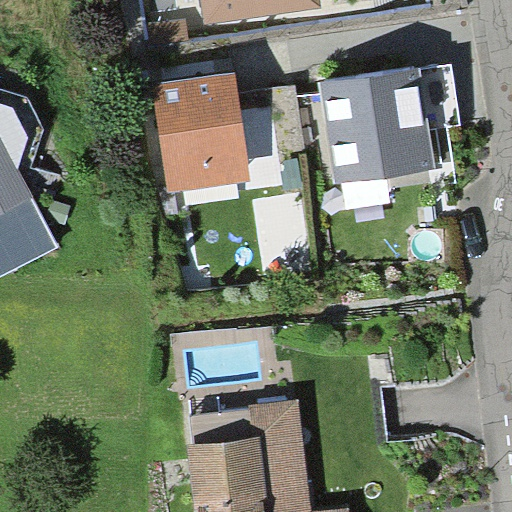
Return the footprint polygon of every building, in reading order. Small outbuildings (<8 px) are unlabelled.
[(316,1),(316,0),(204,0),(207,16),(316,1)] [(450,62),(324,82),(339,177),(428,163),(423,127),(460,121),(450,62)] [(242,161),(230,77),(150,89),(163,173),(242,161)] [(0,217),(51,193),(0,88),(0,217)] [(300,511),(290,416),(193,426),(202,511),(300,511)]
